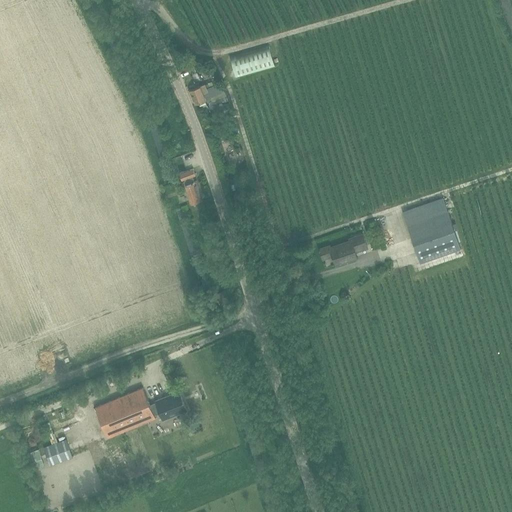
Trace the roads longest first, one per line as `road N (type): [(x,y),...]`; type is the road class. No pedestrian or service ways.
road 1 (secondary): [(315,511),(191,113),(133,0)]
road 2 (track): [(255,313),(0,403)]
